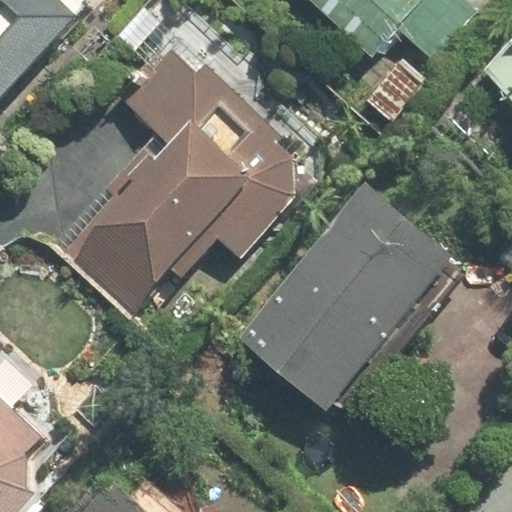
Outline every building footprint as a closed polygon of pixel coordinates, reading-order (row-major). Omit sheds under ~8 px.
[(0,0),(0,109),(8,117),(101,22),(78,0),(0,0)] [(323,0),(387,62),(412,37),(440,64),(490,13),(477,0),(323,0)] [(311,203),(313,152),(229,67),(217,78),(183,44),(128,99),(176,147),(76,247),(149,320),(230,239),(253,261),(311,203)] [(511,49),(493,70),(511,86),(511,101),(505,109),(511,114),(511,49)] [(367,195),(335,232),(345,241),(259,340),(350,419),(486,263),(395,184),(377,204),(367,195)] [(0,511),(36,511),(47,500),(41,456),(56,438),(0,390),(0,511)] [(171,511),(128,476),(97,511),(171,511)]
